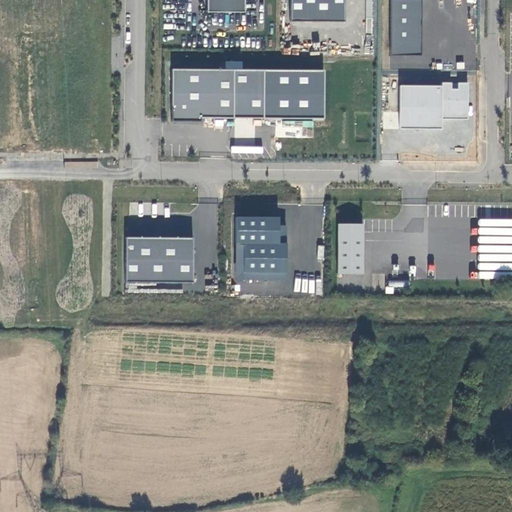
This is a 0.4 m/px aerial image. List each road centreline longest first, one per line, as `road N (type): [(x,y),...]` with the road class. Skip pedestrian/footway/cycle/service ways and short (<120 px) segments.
road 1 (unclassified): [(494,0),(493,148),(478,177),(144,172)]
road 2 (unclassified): [(144,172),(133,145),(137,0)]
road 3 (residential): [(0,179),(144,172)]
